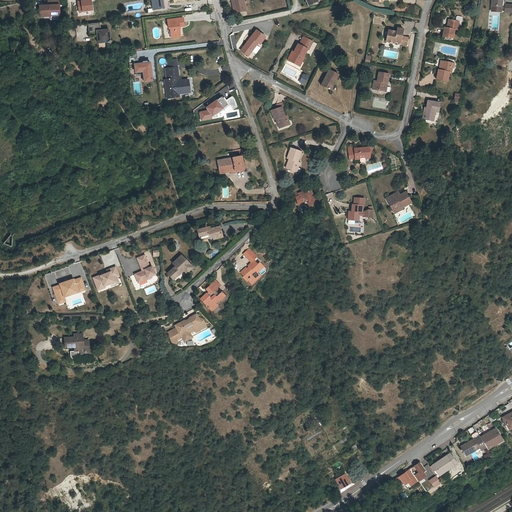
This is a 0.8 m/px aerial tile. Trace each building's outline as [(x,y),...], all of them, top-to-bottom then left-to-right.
[(93,10),(91,0),(86,0),(78,1),(79,12),(93,10)] [(150,0),(152,9),(169,7),(169,2),(163,3),(162,0),(150,0)] [(244,12),(241,0),(230,0),(232,13),(244,12)] [(38,6),(39,16),(58,16),(58,6),(48,6),(38,6)] [(166,20),(167,28),(169,28),(170,37),(179,36),(177,26),(182,26),(181,18),(166,20)] [(447,27),(444,26),(443,35),(453,37),(455,27),(458,28),(459,20),(449,18),(447,27)] [(88,29),(91,28),(92,32),(88,33),(89,36),(96,36),(97,44),(107,43),(109,45),(111,43),(109,41),(108,31),(100,32),(99,22),(87,24),(88,29)] [(395,31),(392,30),(388,29),(386,40),(393,42),(394,40),(400,41),(399,43),(406,45),(408,35),(402,34),(403,28),(396,27),(396,29),(395,31)] [(242,47),(249,52),(255,43),(257,44),(263,34),(254,28),(242,47)] [(299,44),(298,43),(294,51),(293,50),(289,58),(297,62),(299,58),(302,59),(308,48),(310,45),(301,40),(299,44)] [(450,66),(451,62),(442,61),(441,70),(439,70),(437,79),(448,81),(450,71),(452,72),(453,66),(450,66)] [(145,82),(152,81),(150,63),(135,64),(136,72),(143,71),(145,82)] [(178,65),(171,66),(166,67),(168,78),(166,78),(169,97),(181,95),(179,81),(180,81),(178,65)] [(321,84),(329,89),(334,82),(335,83),(340,76),(329,70),(321,84)] [(373,88),(383,89),(385,82),(388,83),(389,74),(379,72),(378,80),(374,80),(373,88)] [(207,110),(199,111),(200,121),(213,119),(229,109),(232,113),(240,108),(233,96),(226,101),(223,97),(206,107),(207,110)] [(440,102),(429,101),(427,120),(436,120),(437,112),(439,112),(440,102)] [(286,121),(288,120),(286,114),(284,115),(281,106),(270,109),(273,119),(275,118),(278,128),(287,125),(286,121)] [(17,177),(0,142),(0,168),(0,169),(0,184),(11,179),(17,177)] [(355,151),(349,152),(350,158),(350,161),(356,160),(356,161),(361,161),(361,163),(363,165),(365,164),(366,163),(366,158),(370,158),(370,152),(369,147),(354,148),(355,149),(355,151)] [(291,171),(301,173),(302,168),(304,168),(305,163),(302,163),(304,152),(292,150),(291,162),(293,162),(291,171)] [(243,168),(240,155),(217,160),(219,171),(235,168),(235,170),(243,168)] [(308,204),(307,205),(311,207),(316,197),(313,196),(311,196),(310,193),(312,193),(314,192),(312,186),(302,190),(302,191),(298,193),(299,196),(295,197),(299,206),(304,204),(305,202),(308,204)] [(387,198),(392,208),(393,208),(395,212),(400,210),(399,208),(407,205),(402,195),(398,197),(397,196),(395,196),(394,194),(387,198)] [(363,205),(353,203),(352,210),(349,210),(348,219),(359,221),(359,216),(363,216),(363,217),(372,218),(373,211),(368,211),(364,212),(363,212),(363,205)] [(389,228),(397,225),(391,211),(384,214),(389,228)] [(196,230),(197,238),(207,236),(207,239),(208,241),(221,238),(219,228),(209,230),(204,231),(203,229),(196,230)] [(248,269),(247,267),(242,272),(253,284),(262,275),(259,272),(264,267),(261,262),(262,261),(255,253),(254,254),(251,252),(253,251),(250,248),(244,253),(252,262),(249,265),(251,267),(248,269)] [(151,266),(145,255),(138,258),(142,269),(143,269),(142,271),(136,274),(139,281),(156,274),(152,266),(151,266)] [(172,264),(174,267),(167,273),(172,280),(183,270),(185,272),(191,267),(181,256),(172,264)] [(120,276),(116,267),(107,270),(108,273),(94,279),(99,290),(104,288),(105,286),(111,283),(115,282),(113,278),(117,277),(120,276)] [(115,282),(111,283),(112,286),(120,283),(117,277),(113,278),(115,282)] [(74,279),(68,281),(65,283),(60,285),(60,286),(53,288),(58,302),(65,300),(64,296),(78,291),(79,294),(86,292),(80,278),(74,280),(74,279)] [(207,289),(209,292),(202,299),(213,310),(218,305),(217,303),(220,300),(220,301),(226,295),(223,292),(221,293),(217,288),(218,287),(214,283),(207,289)] [(78,291),(64,296),(65,300),(80,295),(79,294),(78,291)] [(186,324),(185,322),(184,321),(175,326),(176,329),(168,333),(170,336),(169,337),(172,343),(176,344),(177,340),(182,337),(183,339),(190,335),(189,334),(195,331),(196,333),(201,330),(200,328),(205,325),(202,320),(200,318),(199,319),(196,315),(189,318),(190,319),(191,321),(186,324)] [(84,344),(84,341),(83,334),(75,335),(75,338),(65,339),(66,349),(75,348),(76,352),(79,352),(79,353),(90,352),(90,343),(84,344)] [(511,426),(511,412),(502,418),(508,429),(511,426)] [(502,440),(495,428),(490,431),(497,443),(502,440)] [(480,437),(486,447),(487,449),(497,443),(490,431),(480,437)] [(480,437),(474,440),(479,448),(480,450),(486,447),(480,437)] [(479,448),(474,440),(461,447),(466,456),(475,451),(479,448)] [(456,463),(449,453),(430,467),(436,476),(456,463)] [(419,463),(414,466),(417,471),(416,472),(418,475),(424,471),(419,463)] [(345,473),(335,478),(341,491),(345,490),(351,485),(345,473)] [(410,481),(407,476),(401,480),(404,484),(410,481)] [(436,476),(431,480),(435,487),(441,483),(436,476)]
